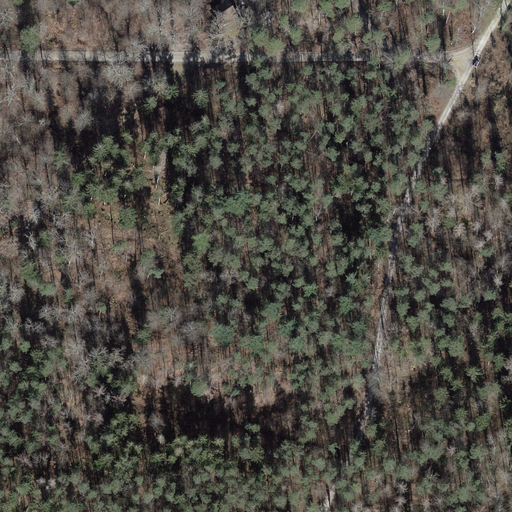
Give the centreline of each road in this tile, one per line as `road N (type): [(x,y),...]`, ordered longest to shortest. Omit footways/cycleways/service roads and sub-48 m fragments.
road 1 (track): [(324,511),(363,432),(408,196),(467,65),(507,0)]
road 2 (track): [(0,53),(428,56)]
road 3 (track): [(0,258),(43,201),(134,124),(193,59)]
road 4 (track): [(359,0),(367,24),(388,45),(467,65)]
